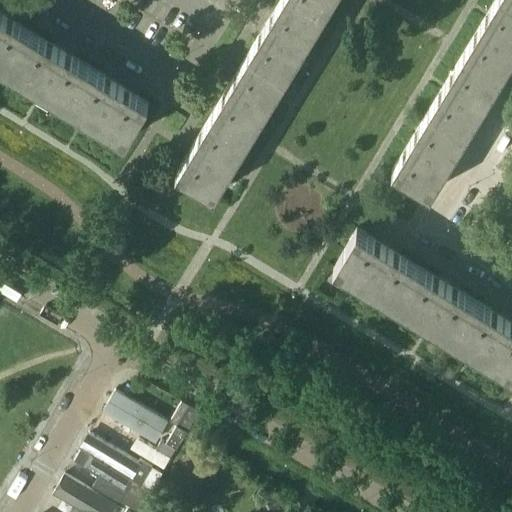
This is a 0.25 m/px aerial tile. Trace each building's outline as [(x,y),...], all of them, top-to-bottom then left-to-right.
[(298,0),(278,0),(258,34),(248,50),(286,73),(322,15),(298,0)] [(298,0),(322,15),(330,0),(298,0)] [(511,0),(493,0),(484,15),(464,49),(502,73),(511,55),(511,0)] [(0,62),(6,67),(29,28),(0,10),(0,62)] [(88,64),(29,28),(6,67),(65,102),(88,64)] [(502,73),(464,49),(428,108),(466,131),(502,73)] [(248,50),(225,90),(213,109),(251,132),(286,73),(248,50)] [(148,100),(88,64),(65,102),(125,138),(148,100)] [(428,108),(416,128),(392,168),(409,179),(427,189),(430,191),(447,163),(449,160),(466,131),(428,108)] [(213,109),(187,151),(176,169),(214,192),(251,132),(213,109)] [(415,262),(356,227),(333,265),(392,300),(415,262)] [(474,298),(415,262),(392,300),(451,336),(474,298)] [(511,371),(511,320),(474,298),(451,336),(511,372),(511,371)] [(116,388),(105,409),(127,423),(121,434),(142,446),(149,437),(159,441),(172,420),(116,388)] [(176,423),(166,441),(177,447),(187,430),(176,423)] [(76,455),(127,486),(144,461),(90,428),(76,455)] [(162,471),(152,464),(141,482),(152,488),(162,471)] [(80,511),(113,511),(118,504),(67,471),(56,490),(82,507),(80,511)] [(133,478),(120,501),(137,510),(150,488),(133,478)]
